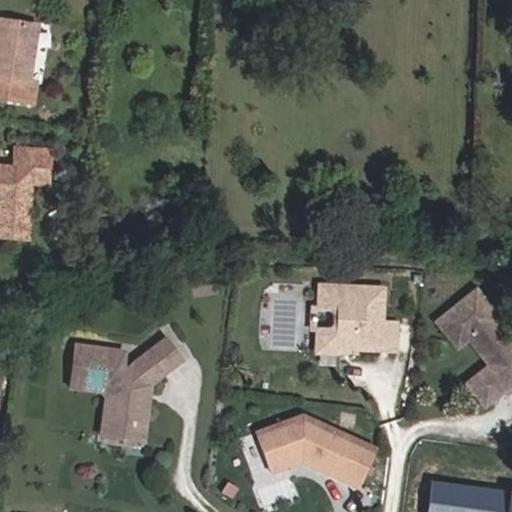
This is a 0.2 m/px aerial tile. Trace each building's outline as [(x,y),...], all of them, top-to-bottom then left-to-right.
[(27,82),(36,27),(0,21),(0,99),(30,105),(34,83),(27,82)] [(0,238),(26,241),(30,187),(48,188),(50,151),(13,148),(11,166),(0,165),(0,238)] [(380,324),(382,290),(319,287),(317,311),(328,311),(331,315),(331,326),(327,329),(317,329),(315,353),(337,354),(343,350),(353,350),(393,352),(394,325),(380,324)] [(511,347),(511,349),(489,322),(495,317),(474,291),(440,319),(460,345),(467,339),(489,366),(472,380),(478,387),(472,392),(484,406),(511,383),(511,347)] [(331,326),(331,315),(328,311),(317,311),(317,329),(327,329),(331,326)] [(460,345),(440,319),(436,323),(457,348),(460,345)] [(143,429),(149,386),(181,362),(164,341),(121,374),(123,353),(75,347),(69,389),(102,393),(105,396),(101,424),(143,429)] [(472,392),(478,387),(472,380),(466,385),(472,392)] [(372,450),(301,417),(255,433),(270,473),(290,466),(293,460),(298,458),(300,462),(354,488),(372,450)] [(142,443),(143,429),(101,424),(99,437),(142,443)] [(511,511),(511,494),(431,483),(427,511),(511,511)]
